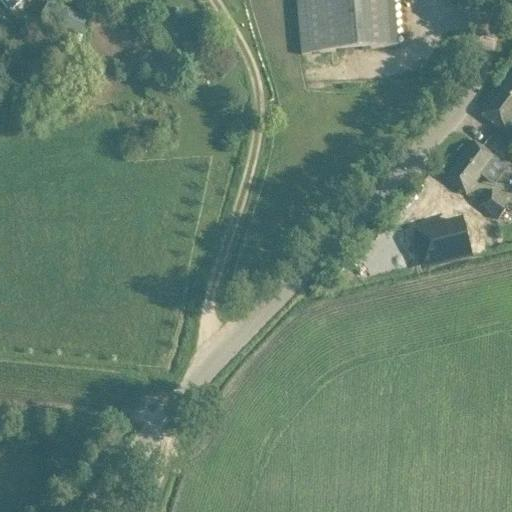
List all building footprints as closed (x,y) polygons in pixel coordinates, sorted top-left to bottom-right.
[(296,0),(302,56),(394,48),(389,0),(296,0)] [(133,30),(101,25),(95,66),(127,71),(133,30)] [(72,43),(18,57),(27,88),(80,74),(72,43)] [(511,72),(481,113),(509,135),(511,131),(511,72)] [(445,180),(461,192),(466,196),(495,158),(474,142),(445,180)] [(479,207),(497,219),(509,205),(491,191),(479,207)] [(463,223),(417,234),(424,265),(470,254),(463,223)]
